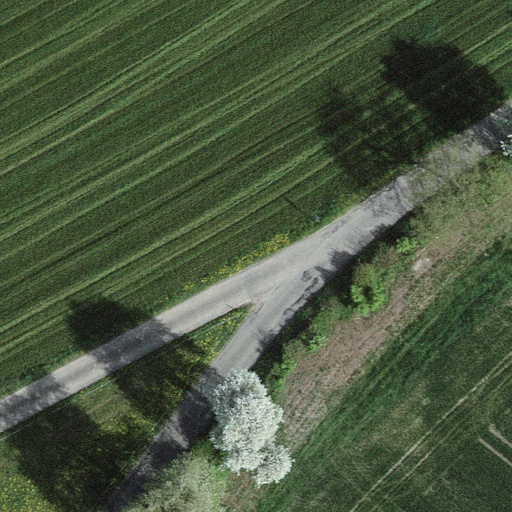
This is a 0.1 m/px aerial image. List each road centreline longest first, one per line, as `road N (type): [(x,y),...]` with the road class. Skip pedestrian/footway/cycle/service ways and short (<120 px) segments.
road 1 (unclassified): [(0,440),(301,273)]
road 2 (unclassified): [(121,511),(301,273)]
road 3 (unclassified): [(301,273),(511,130)]
